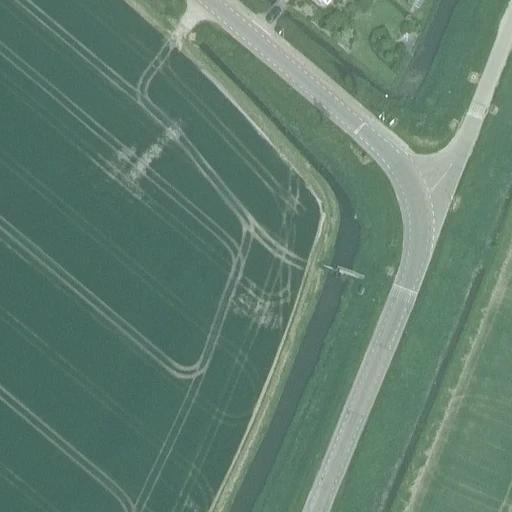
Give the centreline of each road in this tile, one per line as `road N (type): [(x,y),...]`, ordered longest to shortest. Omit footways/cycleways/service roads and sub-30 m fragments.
road 1 (tertiary): [(317,511),(426,249),(427,199)]
road 2 (tertiary): [(427,199),(400,155),(216,0)]
road 3 (unclassified): [(427,199),(451,175),(477,127),(511,41)]
